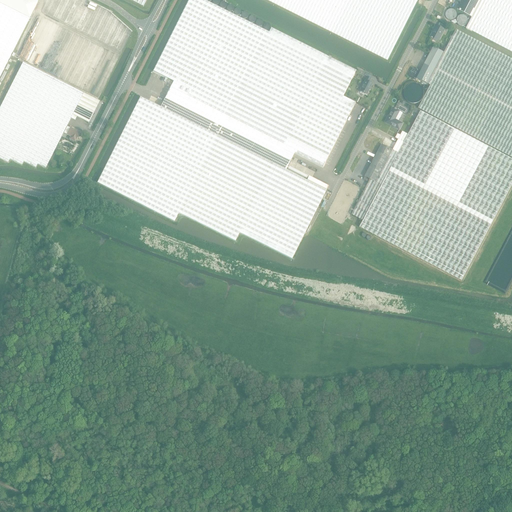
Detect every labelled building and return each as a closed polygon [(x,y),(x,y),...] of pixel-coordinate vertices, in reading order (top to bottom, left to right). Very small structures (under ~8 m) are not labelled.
[(0,0),(0,3),(30,18),(38,1),(34,0),(0,0)] [(125,128),(97,183),(133,200),(170,219),(174,221),(178,212),(228,237),(235,241),(236,238),(239,233),(266,246),(269,247),(280,253),(287,257),(291,259),(303,235),(304,233),(326,190),(323,188),(286,170),(290,161),(294,153),(323,167),(344,125),(355,102),(344,97),(343,96),(344,94),(356,71),(344,65),(331,59),(329,63),(325,61),(327,57),(323,55),(270,28),(269,30),(269,32),(265,30),(203,0),(188,0),(174,29),(153,71),(174,82),(173,84),(165,99),(161,108),(140,97),(125,128)] [(228,4),(227,2),(226,1),(224,0),(221,0),(222,0),(221,0),(220,1),(219,2),(219,4),(219,6),(220,7),(221,8),(223,9),(224,8),(225,8),(226,7),(227,6),(228,4)] [(266,0),(344,38),(366,50),(388,60),(407,21),(417,0),(266,0)] [(461,2),(457,9),(458,10),(469,16),(472,17),(480,0),(457,0),(457,1),(461,2)] [(511,0),(480,0),(472,17),(466,28),(511,52),(511,0)] [(0,77),(30,18),(0,3),(0,77)] [(242,12),(242,10),(241,8),(240,8),(239,7),(238,7),(236,7),(235,8),(234,10),(233,12),(234,13),(234,14),(236,16),(237,16),(239,16),(241,15),(242,14),(242,12)] [(453,18),(453,17),(452,15),(451,15),(450,14),(449,14),(448,14),(447,15),(446,16),(445,17),(445,18),(445,20),(446,21),(447,22),(449,22),(451,22),(452,21),(453,20),(453,18)] [(257,19),(257,17),(256,16),(254,15),(252,15),(251,15),(249,16),(249,17),(248,18),(248,19),(249,21),(249,22),(251,23),(253,23),(254,23),(256,22),(257,21),(257,19)] [(464,23),(464,22),(463,20),(462,19),(460,19),(459,19),(458,19),(457,20),(456,21),(456,23),(456,24),(457,26),(458,27),(459,27),(460,27),(461,27),(462,26),(463,25),(464,23)] [(270,25),(270,24),(269,22),(267,21),(266,21),(264,21),(263,22),(262,23),(262,25),(262,27),(263,28),(263,29),(264,29),(266,30),(267,30),(268,29),(269,28),(270,27),(270,25)] [(447,31),(448,28),(440,24),(438,26),(434,33),(433,32),(430,37),(439,42),(445,30),(447,31)] [(511,58),(456,29),(444,52),(427,84),(430,85),(418,108),(511,156),(511,58)] [(416,78),(427,84),(444,52),(433,47),(416,78)] [(66,127),(70,118),(83,93),(23,63),(5,99),(0,107),(0,159),(7,163),(9,159),(21,166),(23,162),(35,168),(37,164),(45,168),(61,136),(63,132),(66,127)] [(369,89),(372,83),(369,82),(371,79),(365,76),(364,79),(365,80),(360,90),(367,94),(369,89)] [(422,95),(421,93),(421,91),(420,90),(419,89),(418,88),(416,87),(414,86),(413,86),(411,86),(409,87),(408,88),(407,89),(406,90),(405,92),(405,93),(405,95),(405,97),(405,98),(406,99),(407,101),(408,102),(410,103),(412,103),(413,103),(414,103),(416,103),(418,102),(419,101),(420,99),(421,98),(421,97),(422,95)] [(99,101),(83,93),(70,118),(74,120),(76,117),(88,123),(99,101)] [(402,123),(398,121),(402,113),(393,108),(388,116),(390,117),(387,123),(399,130),(402,123)] [(366,187),(351,214),(363,220),(360,227),(462,281),(511,185),(511,159),(420,111),(408,135),(402,131),(400,135),(397,134),(395,138),(401,141),(395,152),(392,150),(375,182),(370,179),(368,182),(366,187)] [(69,128),(66,127),(63,132),(67,134),(67,135),(70,136),(69,138),(75,141),(79,132),(70,128),(69,128)] [(368,170),(364,177),(370,179),(375,182),(392,150),(381,144),(368,170)] [(13,314),(7,317),(11,326),(17,323),(13,314)] [(53,379),(44,378),(43,387),(51,388),(53,379)]
